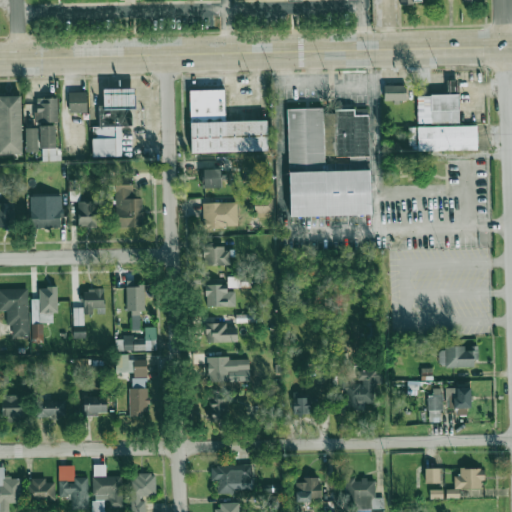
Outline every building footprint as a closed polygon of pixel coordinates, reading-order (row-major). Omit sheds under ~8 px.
[(457,93),(457,80),(446,80),(447,93),(457,93)] [(406,100),(406,85),(383,85),(383,100),(406,100)] [(121,156),(121,127),(132,126),(132,110),(135,110),(135,88),(103,89),(103,106),(99,106),(99,127),(91,127),(92,156),(121,156)] [(189,90),(226,89),(227,122),(268,121),(269,150),(191,153),(189,90)] [(87,112),(86,92),(68,92),(69,113),(87,112)] [(418,95),(418,123),(459,123),(458,94),(418,95)] [(21,95),(0,95),(0,154),(22,154),(21,95)] [(58,121),(57,98),(35,98),(35,121),(58,121)] [(291,216),(288,109),(323,108),(325,162),(338,162),(336,110),(355,110),(355,116),(369,116),(371,170),(372,170),(374,213),(291,216)] [(55,148),(55,122),(40,122),(39,148),(55,148)] [(477,150),(476,125),(417,126),(418,151),(477,150)] [(26,152),(37,152),(37,128),(25,128),(26,152)] [(220,179),(224,179),(224,168),(202,169),(203,188),(220,187),(220,179)] [(143,227),(143,198),(132,198),(132,178),(116,177),(116,227),(143,227)] [(31,196),(32,229),(62,228),(61,195),(31,196)] [(272,217),(272,207),(266,207),(265,202),(272,202),(272,197),(254,198),(254,217),(272,217)] [(96,226),(96,201),(77,201),(77,226),(96,226)] [(237,227),(237,202),(202,203),(203,228),(237,227)] [(0,226),(13,227),(14,204),(0,203),(0,226)] [(230,265),(229,246),(203,247),(203,266),(230,265)] [(240,276),(227,277),(227,287),(240,287),(240,276)] [(144,284),(135,284),(135,280),(126,280),(126,310),(144,310),(144,284)] [(226,284),(205,284),(205,306),(235,306),(235,292),(226,292),(226,284)] [(27,288),(0,288),(0,310),(6,310),(7,325),(12,325),(12,337),(28,336),(27,288)] [(104,289),(83,289),(83,307),(73,308),(73,329),(84,328),(83,314),(92,314),(92,308),(104,308),(104,289)] [(237,341),(236,327),(226,327),(226,323),(205,323),(205,342),(237,341)] [(144,336),(123,337),(123,339),(115,339),(115,351),(156,350),(155,327),(144,327),(144,336)] [(465,346),(438,347),(439,367),(477,366),(476,350),(465,351),(465,346)] [(147,359),(128,359),(128,354),(117,354),(117,372),(130,372),(130,416),(147,416),(147,359)] [(207,381),(229,381),(229,372),(248,372),(248,359),(229,359),(229,356),(206,357),(207,381)] [(347,408),(365,408),(364,402),(374,402),(373,386),(379,385),(378,368),(356,369),(356,386),(346,386),(347,408)] [(446,387),(447,408),(456,408),(456,415),(469,415),(469,387),(446,387)] [(428,397),(428,422),(437,421),(437,410),(442,410),(442,388),(433,388),(433,397),(428,397)] [(312,413),(312,393),(292,393),(292,413),(312,413)] [(1,396),(1,416),(14,415),(15,422),(24,422),(23,395),(1,396)] [(106,396),(83,396),(84,414),(106,414),(106,396)] [(209,396),(209,419),(227,420),(228,397),(209,396)] [(65,416),(65,399),(38,400),(39,417),(65,416)] [(122,507),(121,476),(106,476),(105,464),(92,465),(93,500),(108,499),(108,507),(122,507)] [(211,480),(219,480),(219,493),(252,493),(251,464),(210,465),(211,480)] [(74,465),(58,465),(58,496),(71,496),(71,509),(88,509),(88,477),(74,477),(74,465)] [(0,511),(8,511),(9,503),(21,502),(21,477),(4,477),(4,466),(0,466),(0,511)] [(439,468),(424,468),(424,483),(439,483),(439,468)] [(459,498),(459,488),(483,488),(483,468),(456,468),(456,489),(445,489),(446,498),(459,498)] [(144,511),(145,497),(155,498),(155,473),(131,473),(129,511),(144,511)] [(27,478),(28,502),(55,501),(54,482),(46,482),(46,477),(27,478)] [(296,502),(311,502),(311,498),(319,498),(319,477),(304,477),(304,482),(295,482),(296,502)] [(383,511),(383,497),(375,498),(375,479),(347,479),(347,509),(370,509),(370,511),(383,511)] [(91,511),(103,511),(104,500),(92,500),(91,511)] [(217,511),(242,511),(243,503),(218,502),(217,511)]
